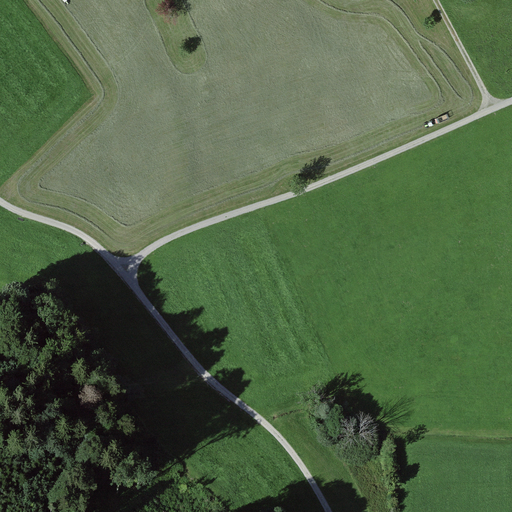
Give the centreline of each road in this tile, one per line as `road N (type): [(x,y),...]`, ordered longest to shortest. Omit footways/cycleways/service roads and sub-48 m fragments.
road 1 (track): [(0,200),(128,268)]
road 2 (track): [(493,107),(435,0)]
